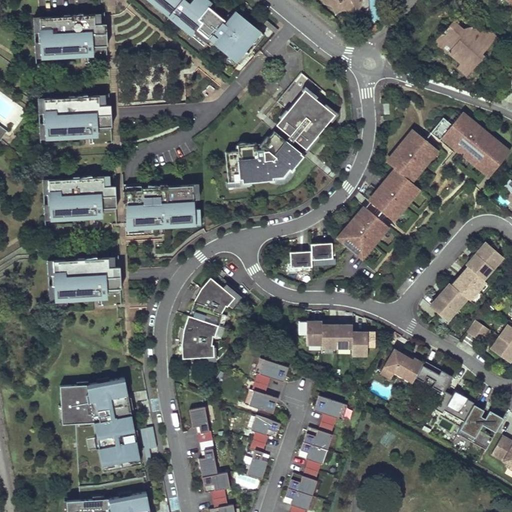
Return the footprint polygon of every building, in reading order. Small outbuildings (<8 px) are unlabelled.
[(148,0),(168,16),(174,22),(194,38),(203,45),(205,43),(208,39),(214,44),(233,60),(243,49),(244,50),(251,42),(249,41),(258,30),(238,14),(233,20),(227,15),(223,19),(207,6),(199,0),(148,0)] [(330,0),(333,4),(330,5),(334,13),(342,8),(357,12),(360,0),(330,0)] [(104,14),(33,18),(35,56),(59,55),(59,52),(66,52),(66,54),(78,54),(78,51),(84,51),(84,53),(92,53),(92,46),(106,45),(104,14)] [(168,16),(165,21),(171,26),(174,22),(168,16)] [(275,33),(277,29),(266,20),(263,23),(275,33)] [(452,21),(436,38),(442,45),(444,43),(449,48),(445,52),(458,63),(455,66),(464,75),(482,56),(480,53),(477,51),(481,47),(485,47),(495,37),(488,31),(486,34),(480,28),(471,36),(462,37),(461,30),(452,21)] [(461,30),(462,37),(471,36),(480,28),(475,24),(461,30)] [(243,49),(233,60),(238,64),(263,34),(258,30),(249,41),(251,42),(244,50),(243,49)] [(191,42),(200,49),(203,45),(194,38),(191,42)] [(436,38),(432,42),(444,53),(445,52),(449,48),(444,43),(442,45),(436,38)] [(208,39),(205,43),(210,48),(214,44),(208,39)] [(289,84),(276,100),(287,109),(275,122),(289,133),(294,138),(305,147),(314,137),(312,135),(315,132),(317,133),(329,119),(333,114),(322,105),(323,104),(321,101),(328,92),(301,70),(289,84)] [(108,94),(37,98),(39,137),(64,135),(64,133),(71,132),(71,135),(83,134),(82,132),(88,131),(88,134),(89,134),(89,133),(97,133),(96,126),(110,126),(109,112),(108,94)] [(323,104),(322,105),(333,114),(329,119),(331,120),(338,112),(325,101),(323,104)] [(442,117),(429,132),(439,140),(440,137),(444,133),(451,139),(450,141),(455,146),(466,132),(471,137),(460,150),(466,155),(468,153),(482,165),(481,167),(487,172),(498,158),(500,160),(509,150),(504,146),(501,147),(481,131),(481,128),(473,121),(470,121),(460,113),(450,124),(442,117)] [(255,140),(236,142),(237,148),(224,149),(227,179),(241,178),(241,181),(250,180),(268,178),(272,178),(272,175),(282,174),(289,167),(291,169),(293,165),(299,158),(297,157),(301,152),(290,142),(285,138),(273,129),(265,139),(267,140),(263,146),(256,146),(255,140)] [(371,198),(369,201),(389,218),(395,210),(397,211),(402,206),(388,194),(392,189),(406,201),(410,195),(409,193),(415,186),(411,182),(407,179),(413,171),(415,172),(420,166),(406,155),(411,150),(424,161),(429,156),(427,154),(433,146),(414,130),(405,140),(402,140),(395,148),(395,152),(387,162),(395,169),(387,179),(385,178),(375,190),(377,191),(371,198)] [(440,137),(488,176),(500,160),(498,158),(487,172),(481,167),(482,165),(468,153),(466,155),(460,150),(471,137),(466,132),(455,146),(450,141),(451,139),(444,133),(440,137)] [(289,133),(285,138),(290,142),(294,138),(289,133)] [(407,179),(411,182),(437,150),(433,146),(427,154),(429,156),(424,161),(411,150),(406,155),(420,166),(415,172),(413,171),(407,179)] [(289,167),(282,174),(272,175),(272,178),(268,178),(271,180),(273,181),(276,181),(278,182),(280,181),(283,181),(285,180),(287,178),(289,177),(291,175),(292,173),(293,170),(293,168),(293,165),(291,169),(289,167)] [(113,175),(42,179),(44,218),(68,216),(68,214),(75,213),(75,216),(87,215),(87,213),(92,212),(92,215),(93,215),(93,214),(101,214),(100,207),(114,207),(113,175)] [(125,206),(124,226),(155,225),(154,222),(160,222),(160,224),(194,222),(193,208),(195,208),(194,198),(198,198),(197,184),(140,187),(140,183),(132,183),(122,184),(123,206),(125,206)] [(389,218),(392,221),(419,189),(415,186),(409,193),(410,195),(406,201),(392,189),(388,194),(402,206),(397,211),(395,210),(389,218)] [(346,228),(338,239),(357,255),(364,247),(366,249),(371,243),(357,232),(361,227),(375,238),(379,232),(378,231),(384,223),(364,207),(356,217),(352,217),(346,225),(346,228)] [(357,255),(361,258),(374,243),(388,226),(384,223),(378,231),(379,232),(375,238),(361,227),(357,232),(371,243),(366,249),(364,247),(357,255)] [(479,246),(474,252),(476,254),(486,242),(484,240),(479,246)] [(320,243),(309,243),(310,251),(310,257),(330,256),(329,242),(320,243)] [(486,242),(476,254),(492,267),(502,256),(486,242)] [(310,257),(310,251),(300,251),(300,252),(297,252),(289,253),(290,267),(311,266),(310,257)] [(468,258),(464,263),(466,265),(476,254),(474,252),(468,258)] [(476,254),(466,265),(468,267),(481,279),(492,267),(476,254)] [(117,256),(46,259),(47,284),(53,284),(53,298),(79,296),(79,294),(84,294),(84,296),(91,296),(91,293),(96,293),(97,295),(105,295),(105,288),(118,288),(118,271),(117,256)] [(461,266),(456,272),(460,276),(468,267),(466,265),(463,268),(461,266)] [(468,267),(460,276),(474,288),(476,290),(484,281),(481,279),(468,267)] [(216,325),(225,328),(229,315),(231,312),(244,297),(221,278),(224,274),(219,269),(209,277),(200,289),(210,298),(206,305),(192,301),(186,315),(181,329),(195,333),(194,342),(179,343),(180,358),(212,360),(211,344),(209,344),(211,335),(212,336),(216,325)] [(452,277),(448,281),(449,282),(451,284),(452,285),(460,276),(456,272),(452,277)] [(460,276),(452,285),(466,297),(468,299),(476,290),(474,288),(460,276)] [(443,288),(439,294),(441,296),(451,284),(449,282),(443,288)] [(451,284),(441,296),(456,308),(466,297),(452,285),(451,284)] [(200,289),(192,301),(206,305),(210,298),(200,289)] [(433,300),(429,305),(431,307),(441,296),(439,294),(433,300)] [(441,296),(431,307),(445,320),(456,308),(441,296)] [(304,332),(304,341),(319,342),(320,326),(320,323),(305,322),(305,319),(297,318),(297,332),(304,332)] [(476,320),(467,333),(473,337),(482,324),(476,320)] [(488,329),(482,324),(473,337),(479,341),(488,329)] [(499,336),(511,345),(511,326),(510,326),(507,324),(499,336)] [(319,342),(319,345),(334,346),(335,326),(320,326),(319,342)] [(335,326),(334,346),(350,347),(350,334),(351,332),(351,327),(335,326)] [(181,329),(179,343),(194,342),(195,333),(181,329)] [(350,347),(349,354),(364,354),(365,346),(372,346),(373,333),(365,332),(365,335),(350,334),(350,347)] [(511,356),(511,345),(499,336),(490,349),(509,362),(511,356)] [(404,353),(393,347),(383,365),(394,372),(398,364),(406,369),(401,376),(411,382),(415,376),(422,364),(423,362),(413,356),(412,358),(404,353)] [(435,366),(424,360),(423,362),(422,364),(438,373),(440,369),(435,366)] [(253,377),(250,385),(263,390),(266,382),(279,386),(284,371),(256,361),(250,376),(253,377)] [(398,364),(394,372),(401,376),(406,369),(398,364)] [(452,376),(440,369),(438,373),(422,364),(415,376),(422,381),(442,392),(452,376)] [(383,365),(379,372),(390,378),(394,372),(383,365)] [(89,383),(61,384),(63,423),(75,422),(95,421),(101,462),(140,457),(131,415),(123,377),(89,383)] [(422,381),(421,384),(441,395),(442,392),(422,381)] [(263,390),(250,385),(247,393),(245,393),(240,407),(268,417),(273,403),(260,398),(263,390)] [(345,409),(316,400),(311,415),(321,418),(318,426),(331,431),(334,423),(340,425),(345,409)] [(473,404),(456,433),(484,450),(491,437),(478,430),(482,424),(494,432),(502,418),(499,416),(500,413),(495,410),(493,413),(489,410),(487,412),(484,418),(480,416),(483,410),(473,404)] [(203,410),(188,413),(191,431),(195,430),(198,430),(199,437),(196,437),(198,446),(211,444),(210,435),(208,435),(203,410)] [(253,435),(250,444),(263,448),(266,440),(273,442),(278,428),(253,419),(248,434),(253,435)] [(95,421),(75,422),(80,498),(105,498),(146,491),(140,457),(101,462),(95,421)] [(153,425),(141,427),(144,449),(155,447),(153,425)] [(331,431),(318,426),(315,434),(306,431),(301,446),(325,454),(330,439),(328,439),(331,431)] [(511,443),(511,439),(502,434),(491,454),(510,465),(511,466),(511,444),(511,443)] [(211,444),(198,446),(200,455),(202,455),(204,461),(201,462),(197,463),(201,480),(216,477),(212,453),(213,453),(211,444)] [(263,448),(250,444),(247,453),(252,454),(244,477),(259,482),(265,466),(259,464),(261,457),(261,456),(260,456),(263,448)] [(325,454),(301,446),(298,454),(305,456),(303,462),(306,463),(303,471),(316,476),(318,468),(320,468),(325,454)] [(298,454),(296,460),(303,462),(305,456),(298,454)] [(265,466),(267,459),(261,457),(259,464),(265,466)] [(316,476),(303,471),(300,480),(290,477),(285,491),(309,499),(314,484),(313,484),(316,476)] [(216,477),(201,480),(204,497),(209,496),(211,503),(223,500),(222,492),(227,491),(224,476),(216,477)] [(80,498),(66,499),(67,511),(149,511),(146,491),(105,498),(80,498)] [(304,511),(309,499),(285,491),(282,499),(289,501),(288,507),(290,508),(288,511),(304,511)] [(282,499),(280,505),(288,507),(289,501),(282,499)] [(223,500),(211,503),(212,511),(206,511),(231,511),(230,507),(224,508),(223,500)]
